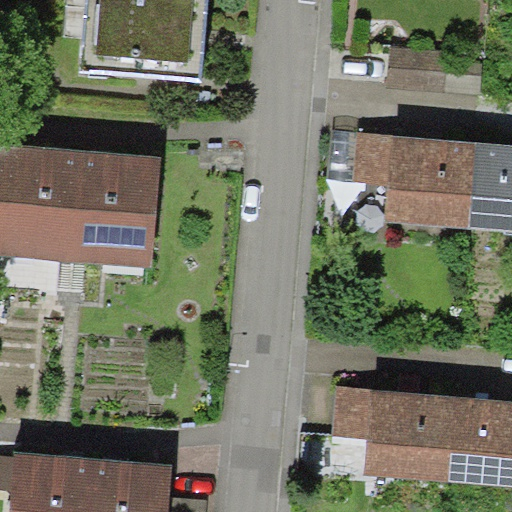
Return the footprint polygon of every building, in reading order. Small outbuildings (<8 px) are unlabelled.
[(90,0),(87,59),(205,66),(208,0),(90,0)] [(481,54),(391,46),(388,84),(478,92),(481,54)] [(159,143),(0,132),(0,244),(151,256),(159,143)] [(470,226),(476,143),(361,134),(357,181),(392,184),(389,220),(470,226)] [(511,145),(476,143),(470,226),(511,228),(511,145)] [(448,479),(455,396),(340,385),(335,433),(371,436),(367,471),(448,479)] [(511,400),(455,396),(448,479),(511,484),(511,400)] [(16,453),(11,511),(168,511),(173,466),(16,453)]
